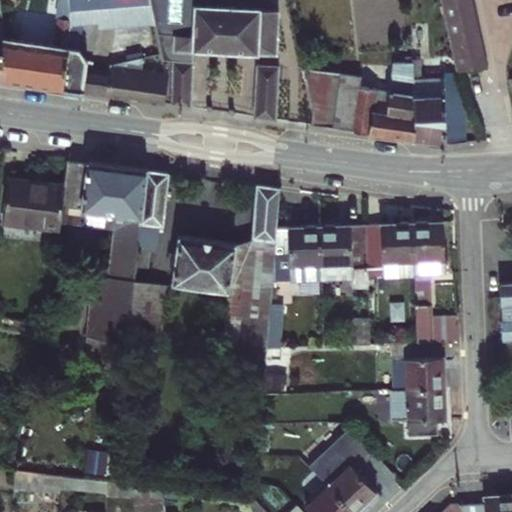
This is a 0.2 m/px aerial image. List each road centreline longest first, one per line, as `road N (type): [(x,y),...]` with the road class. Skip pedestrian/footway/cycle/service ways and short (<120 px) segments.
road 1 (tertiary): [(0,112),(469,176)]
road 2 (residential): [(469,176),(480,457)]
